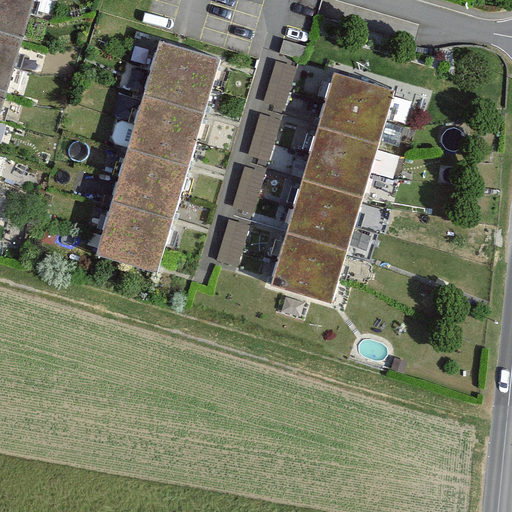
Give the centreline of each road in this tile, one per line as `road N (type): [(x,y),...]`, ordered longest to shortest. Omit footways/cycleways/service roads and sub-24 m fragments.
road 1 (tertiary): [(511,368),(497,511)]
road 2 (residential): [(511,39),(378,0)]
